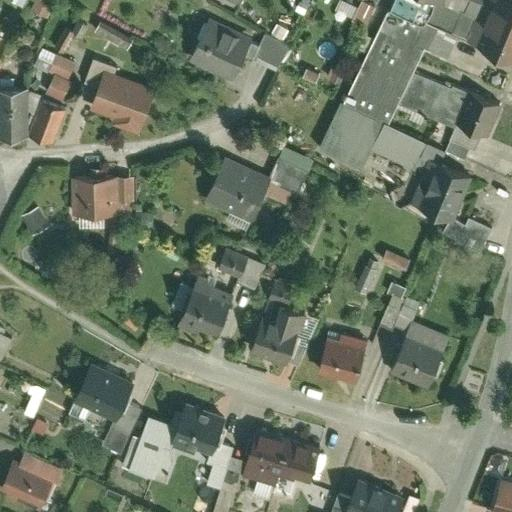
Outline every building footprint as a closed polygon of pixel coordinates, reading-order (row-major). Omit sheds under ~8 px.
[(57,0),(35,0),(31,10),(50,18),(57,0)] [(383,9),(364,0),(360,8),(354,20),(374,29),(383,9)] [(396,0),(392,10),(425,26),(428,21),(438,0),(445,4),(436,0),(396,0)] [(467,39),(476,19),(445,4),(438,0),(428,21),(442,27),(460,35),(467,39)] [(482,21),(490,6),(476,0),(446,0),(445,4),(476,19),(482,21)] [(511,0),(487,0),(487,1),(491,3),(490,6),(482,21),(476,19),(467,39),(511,59),(511,0)] [(386,122),(390,123),(400,101),(415,70),(424,49),(416,46),(425,26),(392,10),(389,9),(345,102),(386,122)] [(210,16),(189,58),(230,78),(251,36),(210,16)] [(89,25),(79,18),(74,29),(83,34),(89,25)] [(428,21),(425,26),(416,46),(424,49),(430,52),(431,51),(442,27),(428,21)] [(133,41),(101,22),(96,31),(125,48),(126,46),(129,48),(133,41)] [(288,30),(277,24),(271,34),(282,41),(288,30)] [(68,26),(51,51),(56,53),(61,56),(75,31),(68,26)] [(460,35),(442,27),(431,51),(449,59),(460,35)] [(271,34),(264,33),(254,55),(278,67),(289,44),(282,41),(271,34)] [(48,72),(56,53),(51,51),(41,47),(33,67),(48,73),(48,72)] [(55,73),(68,78),(75,61),(61,56),(56,53),(48,72),(54,75),(55,73)] [(99,86),(106,68),(116,72),(119,65),(94,56),(85,81),(99,86)] [(116,72),(106,68),(99,86),(91,108),(116,117),(114,123),(141,132),(158,87),(116,72)] [(443,83),(415,70),(400,101),(429,115),(443,83)] [(54,75),(48,89),(64,96),(71,79),(68,78),(55,73),(54,75)] [(470,89),(445,79),(443,83),(429,115),(454,125),(456,122),(470,89)] [(29,86),(0,86),(0,134),(30,135),(30,91),(29,86)] [(499,102),(470,89),(456,122),(481,131),(486,134),(499,102)] [(30,91),(30,135),(43,99),(45,95),(30,91)] [(65,108),(43,99),(30,135),(53,142),(65,108)] [(374,148),(386,122),(345,102),(342,101),(320,147),(364,168),(374,148)] [(424,155),(430,141),(390,123),(386,122),(374,148),(419,168),(424,155)] [(481,131),(456,122),(454,125),(448,137),(473,147),(481,131)] [(272,176),(271,178),(298,190),(312,160),(282,146),(280,152),(276,161),(278,162),(272,176)] [(220,162),(204,199),(251,221),(271,178),(272,176),(225,155),(220,162)] [(451,221),(471,175),(424,155),(419,168),(424,170),(410,203),(429,211),(427,215),(443,222),(445,218),(451,221)] [(90,175),(73,175),(74,213),(80,213),(105,212),(113,212),(113,201),(112,177),(112,174),(107,175),(107,166),(90,166),(90,175)] [(134,176),(112,177),(113,201),(135,201),(134,176)] [(39,205),(22,214),(34,235),(51,225),(39,205)] [(136,213),(136,225),(154,226),(155,211),(143,211),(143,213),(136,213)] [(105,228),(105,212),(80,213),(80,228),(105,228)] [(112,212),(109,236),(118,237),(120,213),(112,212)] [(493,228),(471,217),(467,225),(463,233),(460,240),(482,250),(493,228)] [(467,225),(458,218),(446,228),(453,236),(461,232),(463,233),(467,225)] [(224,247),(217,263),(242,273),(248,257),(224,247)] [(387,247),(382,258),(404,269),(409,257),(387,247)] [(381,262),(368,256),(355,287),(368,292),(381,262)] [(264,264),(248,257),(242,273),(239,279),(255,285),(264,264)] [(195,284),(183,314),(179,324),(198,332),(202,327),(219,333),(236,291),(199,275),(195,284)] [(183,314),(195,284),(181,279),(169,308),(183,314)] [(296,286),(274,280),(268,298),(291,304),(296,286)] [(392,280),(386,291),(401,298),(406,286),(392,280)] [(134,292),(125,304),(141,317),(151,304),(134,292)] [(395,324),(401,308),(388,303),(380,322),(393,327),(395,324)] [(261,319),(250,350),(289,363),(307,313),(282,305),(275,324),(261,319)] [(408,329),(413,318),(416,310),(402,305),(401,308),(395,324),(408,329)] [(408,329),(391,371),(428,386),(448,337),(449,332),(413,318),(408,329)] [(0,356),(2,357),(13,337),(0,329),(0,356)] [(331,329),(318,370),(357,383),(370,342),(331,329)] [(133,383),(90,363),(73,399),(116,419),(126,400),(133,383)] [(141,406),(126,400),(116,419),(105,443),(122,450),(141,406)] [(228,418),(186,403),(178,424),(175,434),(172,443),(195,452),(197,446),(213,452),(219,440),(228,418)] [(175,434),(178,424),(149,414),(142,438),(131,468),(155,475),(167,445),(171,446),(172,443),(175,434)] [(36,417),(31,429),(43,434),(48,422),(36,417)] [(323,445),(257,425),(246,460),(281,471),(312,480),(323,445)] [(131,468),(142,438),(133,434),(122,465),(131,468)] [(233,444),(219,440),(213,452),(210,460),(213,461),(207,482),(221,486),(227,467),(231,456),(233,444)] [(172,463),(171,446),(167,445),(155,475),(165,479),(168,471),(167,470),(169,464),(172,463)] [(18,462),(53,478),(57,480),(63,468),(23,450),(18,462)] [(243,472),(246,460),(231,456),(227,467),(240,471),(243,472)] [(11,459),(0,481),(0,488),(40,507),(53,478),(18,462),(11,459)] [(278,482),(281,471),(246,460),(243,472),(278,482)] [(213,511),(227,511),(240,471),(227,467),(221,486),(213,511)] [(399,511),(406,493),(359,475),(351,496),(346,510),(350,511),(399,511)] [(511,511),(511,482),(499,479),(489,511),(511,511)] [(344,511),(346,510),(351,496),(338,491),(329,511),(344,511)]
